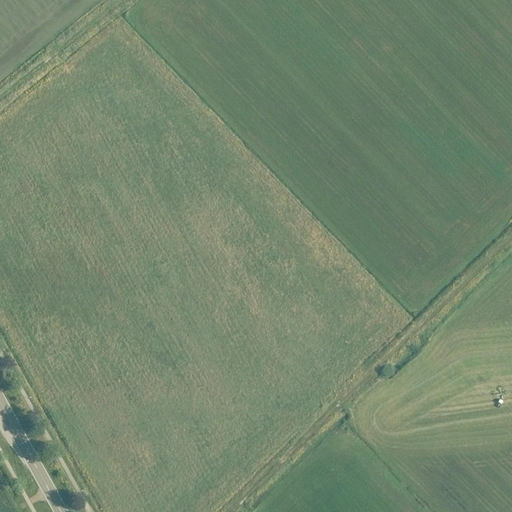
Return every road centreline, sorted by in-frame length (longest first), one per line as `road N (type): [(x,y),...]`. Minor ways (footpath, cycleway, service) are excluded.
road 1 (track): [(0,100),(125,0)]
road 2 (tertiary): [(61,511),(0,401)]
